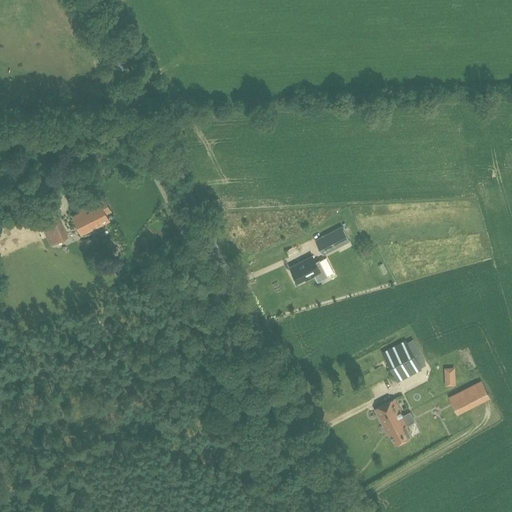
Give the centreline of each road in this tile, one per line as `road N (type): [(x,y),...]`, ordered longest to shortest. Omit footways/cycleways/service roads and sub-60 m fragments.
road 1 (tertiary): [(351,511),(157,137)]
road 2 (residential): [(0,204),(157,137)]
road 3 (tertiary): [(157,137),(86,0)]
